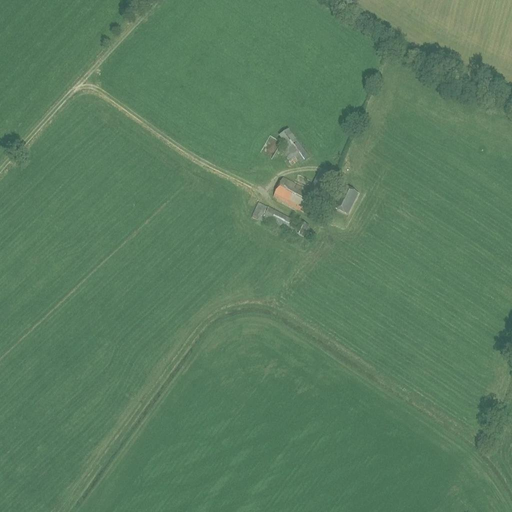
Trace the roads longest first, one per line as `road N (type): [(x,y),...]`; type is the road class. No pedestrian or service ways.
road 1 (track): [(0,168),(156,0)]
road 2 (track): [(332,0),(412,52),(511,93)]
road 3 (unknown): [(85,76),(168,141),(238,179)]
